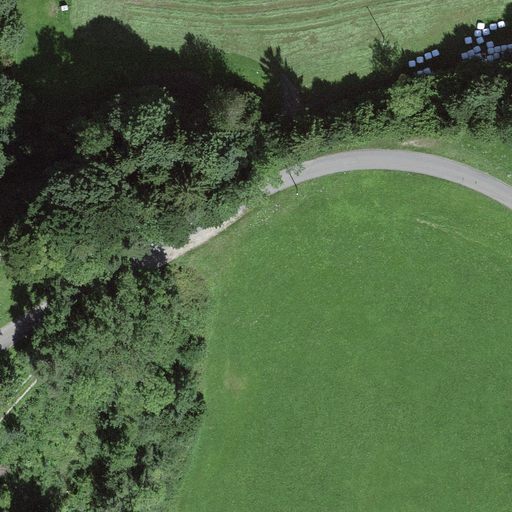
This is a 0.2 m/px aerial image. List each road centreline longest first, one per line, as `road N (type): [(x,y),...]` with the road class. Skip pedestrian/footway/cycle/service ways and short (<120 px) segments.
road 1 (unclassified): [(0,349),(166,245),(309,174),(356,161),(404,165),(469,181),(511,204)]
road 2 (track): [(166,245),(191,210),(269,159),(288,121),(285,93),(215,0)]
road 3 (track): [(72,309),(0,416)]
